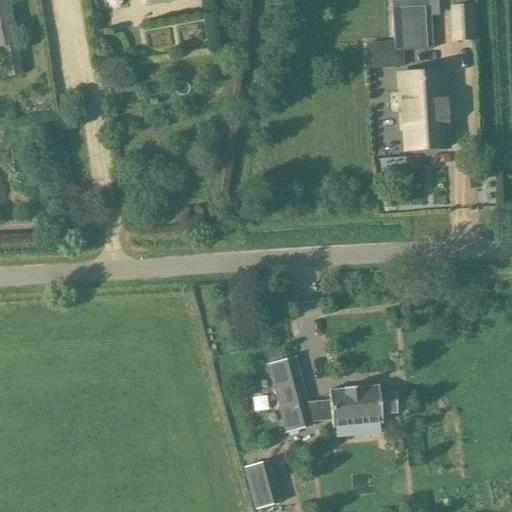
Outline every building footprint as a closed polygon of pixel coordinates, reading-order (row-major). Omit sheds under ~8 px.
[(17,46),(17,44),(8,0),(0,0),(0,78),(21,75),(16,46),(17,46)] [(430,0),(392,2),(394,51),(432,49),(430,0)] [(453,0),(454,7),(451,7),(453,41),(475,40),(472,0),(453,0)] [(448,148),(443,65),(443,64),(401,67),(403,101),(390,102),(391,118),(404,117),(406,151),(448,148)] [(481,201),(499,202),(500,172),(482,172),(481,201)] [(396,414),(397,414),(395,392),(394,393),(380,395),(379,386),(377,386),(378,387),(363,388),(363,387),(344,389),(344,390),(330,392),(330,391),(329,391),(330,402),(318,403),(319,412),(309,413),(295,359),(296,358),(295,357),(267,365),(267,366),(268,366),(286,433),(285,433),(285,434),(313,427),(313,426),(312,426),(312,422),(332,420),(333,428),(333,427),(381,423),(381,424),(382,424),(381,415),(396,413),(396,414)] [(278,501),(268,461),(245,468),(255,507),(278,501)]
